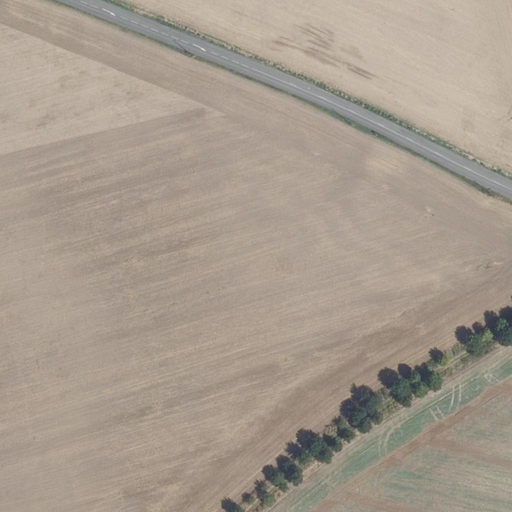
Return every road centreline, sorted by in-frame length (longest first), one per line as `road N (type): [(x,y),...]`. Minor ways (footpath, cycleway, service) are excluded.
road 1 (primary): [(76,0),(312,93),(511,188)]
road 2 (track): [(251,511),(333,441),(511,324)]
